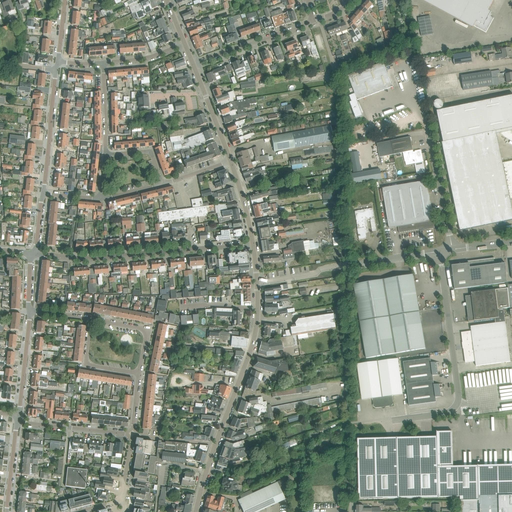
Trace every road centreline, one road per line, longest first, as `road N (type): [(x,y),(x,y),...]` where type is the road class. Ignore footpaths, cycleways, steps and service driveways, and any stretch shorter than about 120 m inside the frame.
road 1 (unclassified): [(353,422),(446,412),(456,404),(439,251)]
road 2 (residential): [(35,254),(95,258),(253,244)]
road 3 (unclassified): [(257,282),(439,251)]
road 4 (tertiary): [(215,444),(251,349),(257,308)]
road 5 (residential): [(43,193),(58,61)]
road 6 (residential): [(192,63),(313,20)]
road 7 (unclassified): [(452,249),(427,128)]
